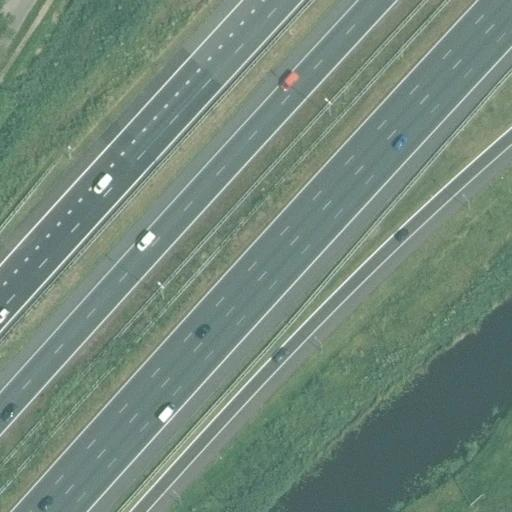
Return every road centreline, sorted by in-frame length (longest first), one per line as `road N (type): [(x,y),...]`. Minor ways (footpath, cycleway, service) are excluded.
road 1 (motorway): [(48,511),(511,6)]
road 2 (motorway): [(381,0),(0,416)]
road 3 (motorway): [(142,511),(337,297),(511,139)]
road 4 (motorway): [(284,0),(0,312)]
